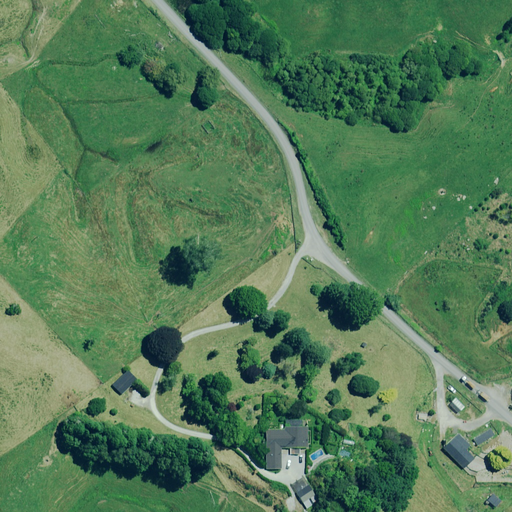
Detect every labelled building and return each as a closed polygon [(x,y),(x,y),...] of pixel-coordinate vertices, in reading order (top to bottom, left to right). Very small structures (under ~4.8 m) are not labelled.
[(463,408),(455,399),(451,402),(460,411),(463,408)] [(301,420),(286,420),(286,427),(283,427),(283,431),(265,431),(265,469),(280,469),(280,448),(290,448),(289,455),(298,455),(299,447),(306,448),(307,427),(301,427),(301,421),(301,420)] [(493,436),(489,430),(472,440),(476,446),(493,436)] [(468,446),(457,435),(443,449),(463,469),(473,459),(464,450),(468,446)] [(318,500),(308,486),(296,494),(302,503),(307,500),(311,505),(318,500)] [(486,505),(488,503),(495,508),(500,501),(491,495),(489,498),(484,503),(486,505)]
